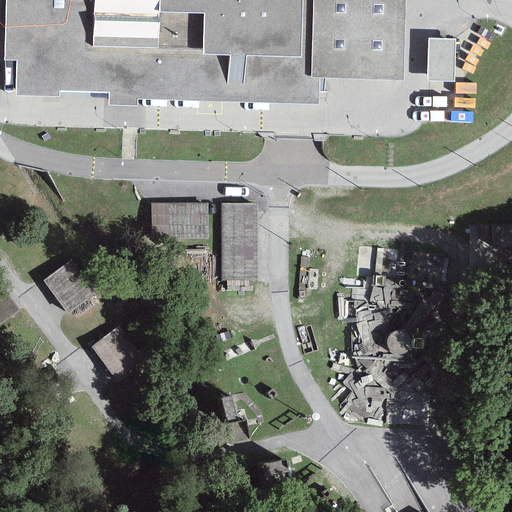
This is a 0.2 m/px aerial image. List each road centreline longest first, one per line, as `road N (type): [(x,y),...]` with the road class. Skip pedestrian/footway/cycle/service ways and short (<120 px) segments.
road 1 (track): [(0,262),(135,441),(190,457),(331,430)]
road 2 (track): [(277,173),(279,338),(307,397),(391,511)]
